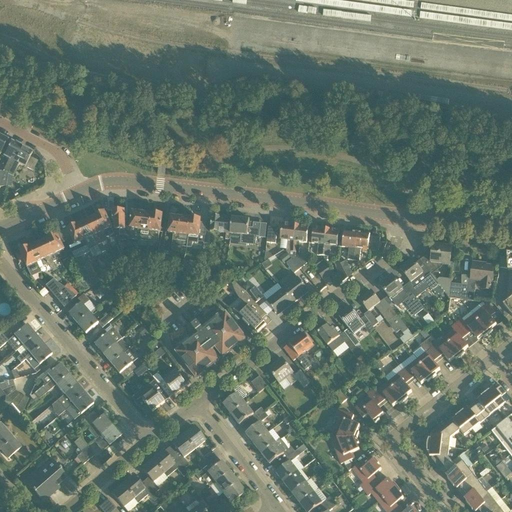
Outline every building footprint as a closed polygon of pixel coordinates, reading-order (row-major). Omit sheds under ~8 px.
[(0,186),(5,186),(8,174),(22,148),(11,142),(4,156),(10,159),(4,171),(0,172),(0,186)] [(32,153),(22,148),(8,174),(5,186),(11,187),(12,176),(18,164),(24,168),(25,167),(32,171),(37,162),(29,158),(32,153)] [(127,241),(127,239),(128,237),(127,237),(125,236),(125,227),(125,211),(113,211),(113,221),(115,221),(115,231),(120,231),(120,241),(127,241)] [(95,217),(105,238),(110,236),(107,230),(112,228),(105,212),(95,217)] [(127,239),(139,241),(142,213),(132,212),(130,228),(125,227),(125,236),(127,237),(128,237),(127,239)] [(149,237),(152,214),(142,213),(139,241),(144,241),(144,237),(149,237)] [(152,214),(149,237),(148,246),(154,246),(155,238),(158,238),(159,233),(160,233),(163,215),(152,214)] [(229,240),(230,234),(232,218),(212,216),(212,224),(206,223),(204,242),(204,248),(209,249),(209,245),(211,232),(226,234),(226,239),(229,240)] [(95,217),(87,221),(98,245),(101,253),(106,251),(102,243),(107,241),(105,238),(95,217)] [(174,234),(173,240),(172,252),(176,253),(177,246),(180,218),(170,217),(168,233),(174,234)] [(190,219),(180,218),(177,246),(187,247),(190,219)] [(190,218),(190,219),(187,247),(192,248),(192,243),(198,243),(198,241),(204,242),(206,223),(200,223),(201,220),(190,218)] [(249,220),(232,218),(230,234),(247,236),(249,220)] [(87,221),(78,225),(89,250),(98,245),(87,221)] [(292,259),(293,261),(294,253),(294,241),(296,226),(283,224),(281,240),(288,241),(286,252),(287,252),(287,253),(292,259)] [(89,250),(78,225),(68,229),(78,251),(73,253),(75,259),(76,258),(76,259),(89,253),(89,252),(90,252),(89,250)] [(294,241),(294,253),(293,261),(300,269),(307,264),(300,256),(298,256),(299,253),(299,242),(306,243),(309,227),(296,226),(294,241)] [(269,227),(267,237),(267,243),(276,244),(277,228),(269,227)] [(323,256),(327,229),(314,228),(312,244),(318,244),(317,255),(323,256)] [(327,229),(323,256),(329,257),(331,246),(337,247),(339,231),(327,229)] [(348,260),(353,261),(357,233),(344,232),(342,247),(349,248),(348,260)] [(379,252),(380,242),(380,238),(370,237),(370,235),(357,233),(353,261),(360,261),(361,250),(362,250),(362,252),(367,253),(367,250),(379,252)] [(57,260),(61,258),(63,262),(72,258),(62,243),(61,244),(57,234),(48,239),(57,260)] [(48,239),(39,244),(48,265),(49,264),(52,272),(57,270),(53,262),(57,260),(48,239)] [(30,247),(39,269),(48,265),(39,244),(30,248),(30,247)] [(425,267),(431,275),(441,267),(442,265),(449,265),(452,248),(433,245),(432,259),(430,260),(427,256),(421,261),(425,267)] [(39,269),(30,247),(20,252),(21,253),(17,255),(20,263),(25,261),(28,267),(32,277),(41,273),(39,269)] [(287,253),(281,256),(286,263),(292,259),(287,253)] [(499,268),(508,269),(508,271),(510,271),(506,303),(503,305),(511,316),(511,254),(507,254),(507,259),(501,257),(499,268)] [(300,269),(293,261),(292,259),(286,263),(294,274),(300,269)] [(342,283),(348,278),(341,263),(340,263),(339,260),(334,262),(342,283)] [(411,282),(406,286),(416,298),(421,295),(417,290),(425,283),(431,291),(439,285),(436,282),(431,275),(425,267),(420,271),(413,260),(401,269),(411,282)] [(341,263),(348,278),(353,274),(348,266),(346,261),(341,263)] [(124,262),(119,266),(122,270),(127,267),(124,262)] [(473,301),(475,280),(484,281),(483,289),(491,290),(494,267),(481,265),(481,264),(473,263),(471,279),(469,279),(468,286),(462,285),(460,299),(473,301)] [(316,271),(322,279),(323,281),(331,275),(325,265),(316,271)] [(90,279),(86,281),(89,289),(99,281),(95,275),(90,279)] [(392,276),(380,285),(389,296),(393,302),(395,305),(401,300),(403,303),(404,302),(415,316),(424,309),(419,301),(416,298),(406,286),(402,289),(392,276)] [(84,277),(78,281),(86,291),(89,289),(86,281),(84,277)] [(298,277),(282,289),(293,304),(309,292),(298,277)] [(442,288),(441,289),(449,299),(451,280),(440,279),(436,282),(439,285),(442,288)] [(78,297),(54,280),(46,287),(65,308),(78,297)] [(267,315),(235,282),(232,284),(233,287),(234,289),(235,292),(237,295),(238,297),(240,299),(241,302),(242,303),(235,310),(244,319),(242,320),(249,327),(250,325),(258,333),(266,324),(262,320),(266,315),(267,316),(267,315)] [(264,297),(256,287),(250,291),(258,302),(264,297)] [(293,304),(282,289),(267,301),(278,316),(293,304)] [(360,300),(369,312),(375,307),(396,334),(400,330),(404,336),(400,339),(404,344),(414,337),(397,316),(395,313),(390,307),(386,311),(380,303),(371,292),(360,300)] [(70,314),(78,324),(91,313),(84,305),(89,300),(84,295),(75,303),(78,307),(70,314)] [(389,296),(384,299),(389,305),(393,302),(389,296)] [(475,317),(488,334),(493,331),(492,329),(497,325),(491,318),(496,314),(489,306),(487,304),(482,308),(484,309),(475,317)] [(376,331),(373,327),(370,323),(365,327),(351,308),(339,316),(348,327),(354,336),(366,328),(371,335),(376,331)] [(86,334),(99,324),(99,323),(91,313),(78,324),(86,334)] [(201,329),(202,328),(198,323),(192,327),(196,333),(197,332),(199,335),(177,353),(196,378),(219,360),(216,356),(220,353),(223,357),(246,340),(226,314),(204,332),(201,329)] [(457,323),(467,336),(472,333),(478,340),(483,336),(484,338),(488,334),(475,317),(466,324),(462,319),(457,323)] [(446,339),(460,357),(465,353),(463,352),(468,348),(462,340),(467,336),(457,323),(451,327),(455,332),(446,339)] [(22,345),(23,346),(35,335),(27,325),(14,336),(7,342),(1,334),(0,335),(0,348),(7,343),(15,352),(22,345)] [(345,343),(340,336),(332,327),(330,329),(327,326),(318,333),(333,352),(345,343)] [(143,328),(138,331),(143,338),(148,334),(149,333),(144,327),(143,328)] [(104,355),(117,344),(108,334),(95,345),(104,355)] [(314,346),(304,334),(284,349),(294,361),(297,359),(306,370),(312,366),(303,355),(314,346)] [(25,360),(31,356),(43,345),(35,335),(23,346),(27,351),(17,358),(21,363),(25,360)] [(426,342),(439,359),(444,355),(450,363),(454,359),(456,360),(460,357),(446,339),(437,346),(431,338),(426,342)] [(357,349),(349,340),(345,343),(358,360),(363,356),(357,349)] [(417,360),(418,361),(432,379),(436,375),(435,374),(440,370),(434,362),(439,359),(426,342),(421,346),(426,353),(417,360)] [(158,343),(150,349),(154,353),(162,347),(158,343)] [(117,344),(104,355),(112,364),(125,353),(117,344)] [(34,370),(37,373),(42,369),(39,365),(52,355),(43,345),(31,356),(35,360),(29,365),(34,370)] [(137,369),(133,364),(133,363),(125,353),(112,364),(120,374),(121,374),(125,379),(137,369)] [(294,375),(282,360),(275,365),(276,366),(270,371),(269,370),(280,384),(287,379),(292,385),(298,381),(304,388),(311,383),(300,370),(294,375)] [(403,371),(411,381),(415,377),(421,385),(426,381),(427,383),(432,379),(418,361),(409,368),(408,367),(403,371)] [(39,400),(56,385),(56,386),(69,375),(60,365),(42,380),(45,385),(34,394),(39,400)] [(406,385),(411,381),(403,371),(398,375),(399,376),(390,384),(404,401),(408,398),(407,396),(412,392),(406,385)] [(153,377),(158,383),(169,398),(173,394),(174,395),(187,385),(177,373),(165,382),(158,374),(153,377)] [(56,386),(64,395),(77,384),(69,375),(56,386)] [(260,377),(252,383),(251,383),(259,393),(267,387),(260,377)] [(0,383),(0,389),(1,391),(14,385),(12,380),(0,383)] [(390,384),(389,382),(375,393),(372,390),(382,403),(387,400),(393,407),(398,403),(399,405),(404,401),(390,384)] [(158,383),(156,384),(153,387),(152,385),(132,399),(141,411),(147,406),(152,412),(165,402),(164,401),(169,398),(158,383)] [(85,394),(77,384),(64,395),(68,400),(62,406),(66,411),(72,405),(85,394)] [(489,391),(485,394),(498,410),(511,399),(498,384),(493,388),(493,389),(490,392),(489,391)] [(5,396),(6,397),(15,390),(14,385),(1,391),(5,396)] [(223,405),(231,415),(246,404),(238,394),(236,395),(233,391),(235,390),(234,389),(222,399),(226,403),(223,405)] [(15,390),(6,397),(11,402),(19,394),(16,391),(15,390)] [(343,404),(348,400),(340,390),(335,394),(343,404)] [(382,403),(372,390),(367,394),(370,399),(361,406),(361,405),(356,409),(363,419),(368,415),(375,424),(380,420),(379,419),(384,415),(378,407),(382,403)] [(19,394),(11,402),(11,403),(16,408),(23,397),(19,395),(19,394)] [(85,394),(72,405),(80,415),(93,404),(85,394)] [(478,400),(472,404),(485,420),(498,410),(485,394),(481,397),(482,398),(478,401),(478,400)] [(5,396),(0,400),(0,404),(4,409),(9,405),(11,403),(11,402),(6,397),(5,396)] [(16,408),(20,413),(22,414),(28,399),(23,397),(16,408)] [(246,404),(231,415),(240,426),(254,415),(246,404)] [(460,414),(462,416),(473,430),(485,420),(472,404),(467,408),(468,409),(464,412),(464,411),(460,414)] [(258,417),(265,413),(261,408),(255,413),(258,417)] [(339,419),(331,438),(357,439),(359,433),(358,433),(360,427),(351,423),(354,417),(339,410),(336,417),(339,419)] [(268,417),(265,413),(258,417),(262,422),(268,417)] [(452,420),(447,424),(456,435),(461,431),(465,436),(473,430),(462,416),(460,414),(456,417),(456,418),(453,421),(452,420)] [(511,435),(511,415),(511,416),(492,432),(502,444),(511,435)] [(94,441),(112,426),(103,416),(89,428),(90,428),(88,431),(95,440),(94,441)] [(290,416),(284,421),(287,425),(294,420),(290,416)] [(66,435),(75,427),(71,422),(62,430),(66,435)] [(0,449),(8,459),(21,447),(1,423),(0,423),(0,449)] [(252,445),(268,433),(260,423),(246,434),(254,444),(252,445)] [(427,446),(450,448),(451,439),(456,435),(447,424),(435,434),(434,436),(432,435),(432,439),(429,439),(428,441),(427,443),(427,446)] [(112,426),(94,441),(103,452),(120,437),(112,426)] [(183,436),(194,450),(205,442),(194,428),(183,436)] [(252,445),(252,446),(254,444),(262,454),(260,456),(276,444),(276,443),(268,433),(252,445)] [(511,454),(511,435),(502,444),(511,455),(511,454)] [(181,456),(176,459),(185,470),(189,466),(183,459),(194,450),(183,436),(172,444),(181,456)] [(74,443),(78,449),(81,452),(87,447),(80,438),(74,443)] [(359,444),(357,439),(331,438),(341,464),(343,464),(349,472),(352,469),(355,467),(352,460),(353,460),(351,454),(360,451),(357,445),(359,444)] [(276,444),(260,456),(262,455),(270,465),(276,461),(279,465),(295,452),(292,448),(288,450),(280,440),(276,443),(276,444)] [(432,459),(442,471),(453,463),(452,463),(449,458),(450,448),(427,446),(427,448),(427,450),(427,453),(430,453),(430,457),(432,457),(432,459)] [(81,452),(82,453),(88,461),(94,456),(87,447),(81,452)] [(188,474),(185,470),(176,459),(172,463),(162,452),(152,460),(163,474),(174,466),(184,477),(188,474)] [(295,452),(279,465),(282,469),(276,473),(284,483),(282,485),(283,485),(298,473),(291,462),(298,456),(295,452)] [(76,458),(83,465),(88,461),(82,453),(76,458)] [(202,461),(207,467),(218,459),(213,453),(202,461)] [(447,479),(451,483),(469,469),(459,457),(452,463),(453,463),(442,471),(445,476),(446,476),(448,478),(447,479)] [(360,486),(364,491),(377,481),(374,476),(381,470),(377,465),(379,464),(375,459),(371,463),(367,458),(359,464),(355,467),(352,469),(363,483),(360,486)] [(205,474),(207,473),(215,483),(229,472),(221,462),(220,462),(218,459),(207,467),(196,475),(199,479),(205,475),(205,474)] [(146,484),(154,494),(159,490),(153,483),(163,474),(152,460),(141,469),(150,481),(146,484)] [(68,480),(67,479),(60,471),(61,471),(54,463),(40,475),(37,471),(24,482),(25,483),(25,482),(33,490),(32,491),(34,494),(35,493),(41,500),(53,490),(55,492),(68,481),(69,482),(70,482),(68,480)] [(313,470),(317,475),(323,470),(320,465),(313,470)] [(456,490),(460,495),(478,481),(474,476),(474,474),(474,473),(473,471),(472,469),(471,467),(469,469),(451,483),(454,487),(455,486),(457,489),(456,490)] [(323,470),(317,475),(320,479),(327,474),(323,470)] [(215,483),(223,494),(239,482),(239,481),(237,483),(229,472),(215,483)] [(298,473),(283,485),(284,484),(292,494),(290,495),(291,495),(306,483),(298,473)] [(122,485),(138,504),(148,495),(150,497),(154,494),(146,484),(142,488),(133,477),(122,485)] [(381,486),(377,481),(364,491),(368,496),(372,494),(379,503),(398,488),(394,483),(393,485),(389,480),(381,486)] [(466,503),(469,507),(487,492),(478,481),(460,495),(464,500),(465,499),(467,502),(466,503)] [(239,482),(223,494),(231,504),(245,493),(237,483),(239,482)] [(306,483),(291,495),(292,494),(300,504),(298,505),(314,493),(306,483)] [(123,508),(124,507),(127,511),(138,504),(122,485),(112,494),(123,508)] [(379,503),(385,511),(396,511),(400,509),(396,504),(404,498),(400,494),(401,492),(398,488),(379,503)] [(486,511),(496,504),(487,492),(469,507),(472,511),(473,510),(475,511),(486,511)] [(314,493),(298,505),(299,506),(300,504),(306,511),(311,511),(314,510),(315,511),(319,511),(333,502),(330,497),(322,503),(314,493)] [(204,511),(203,511),(207,508),(206,506),(202,501),(197,494),(192,498),(199,506),(191,511),(204,511)] [(99,507),(102,511),(112,511),(116,508),(108,499),(99,507)] [(208,504),(212,509),(216,505),(212,499),(207,503),(204,499),(202,501),(206,506),(208,504)] [(328,511),(329,511),(337,506),(333,502),(319,511),(328,511)]
